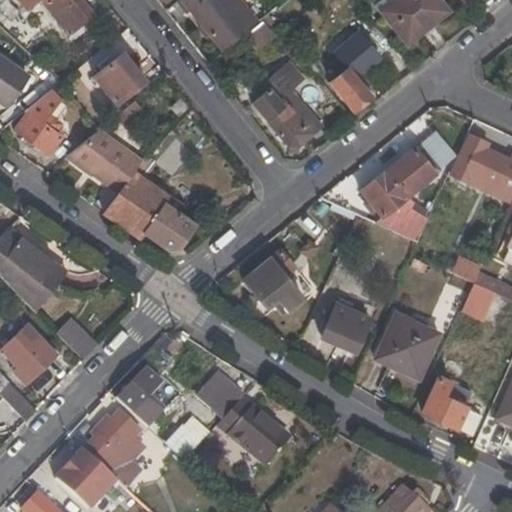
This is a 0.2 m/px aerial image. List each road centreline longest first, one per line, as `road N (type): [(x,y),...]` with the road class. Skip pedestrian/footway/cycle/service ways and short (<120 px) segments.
road 1 (residential): [(174,296),(263,362),(495,484)]
road 2 (residential): [(127,0),(289,202)]
road 3 (residential): [(174,296),(0,480)]
road 4 (residential): [(0,171),(174,296)]
road 5 (residential): [(445,86),(289,202)]
road 6 (residential): [(289,202),(174,296)]
